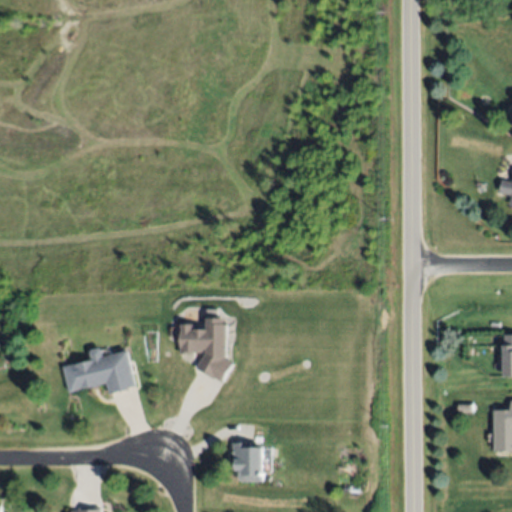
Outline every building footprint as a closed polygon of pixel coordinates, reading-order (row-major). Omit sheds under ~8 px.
[(511,205),(511,200),(511,194),(501,192),(503,180),(511,180),(511,205)] [(228,325),(227,359),(234,363),(222,382),(197,367),(205,354),(206,349),(203,350),(203,353),(192,354),(192,355),(180,355),(180,324),(194,324),(194,327),(206,327),(205,317),(225,317),(225,323),(228,325)] [(103,356),(127,351),(136,387),(109,394),(107,383),(70,392),(64,367),(91,361),(88,350),(100,347),(103,356)] [(494,410),(511,409),(511,451),(495,451),(494,410)] [(263,481),(239,482),(239,461),(234,461),(233,441),(252,441),(252,447),(265,446),(265,473),(263,473),(263,481)]
